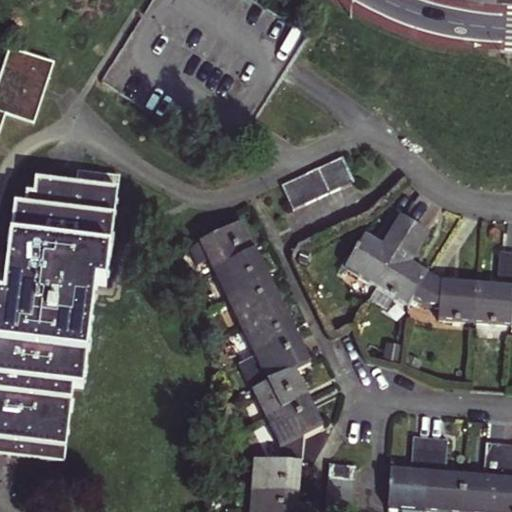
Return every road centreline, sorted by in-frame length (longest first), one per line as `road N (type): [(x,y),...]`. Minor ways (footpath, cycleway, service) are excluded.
road 1 (residential): [(511,207),(452,197),(377,131),(258,185)]
road 2 (residential): [(356,401),(263,229)]
road 3 (residential): [(511,409),(356,401)]
road 4 (tertiary): [(384,0),(446,21),(511,29)]
road 5 (residential): [(356,401),(337,439),(311,461),(306,511)]
